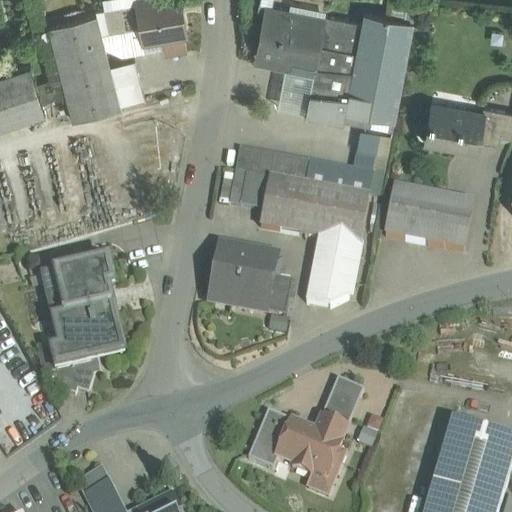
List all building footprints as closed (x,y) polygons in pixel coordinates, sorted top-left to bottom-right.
[(176,0),(164,0),(140,4),(146,40),(164,37),(183,33),(176,0)] [(324,16),(266,4),(256,58),(314,69),(319,46),(324,16)] [(413,22),(364,13),(362,23),(356,53),(345,111),(394,121),(413,22)] [(97,16),(49,28),(49,31),(66,98),(73,123),(121,110),(110,67),(97,16)] [(362,23),(324,16),(319,46),(356,53),(362,23)] [(66,98),(49,31),(36,34),(41,53),(43,53),(55,101),(66,98)] [(183,33),(164,37),(166,50),(172,54),(182,52),(185,47),(183,33)] [(356,53),(319,46),(314,69),(306,114),(343,121),(345,111),(356,53)] [(134,61),(110,67),(120,106),(144,100),(134,61)] [(0,127),(45,114),(36,86),(30,66),(0,75),(0,127)] [(48,82),(36,86),(42,105),(54,101),(48,82)] [(482,113),(447,106),(446,110),(436,116),(430,115),(425,142),(476,152),(478,141),(483,113),(482,113)] [(511,143),(511,112),(483,107),(482,113),(483,113),(478,141),(511,148),(511,143)] [(394,121),(345,111),(343,121),(343,123),(392,132),(394,121)] [(309,162),(239,149),(235,172),(246,174),(270,179),(305,185),(309,162)] [(373,174),(309,162),(305,185),(305,186),(368,198),(369,198),(373,174)] [(246,174),(235,172),(229,205),(240,207),(246,174)] [(305,186),(270,179),(246,174),(240,207),(264,211),(260,228),(319,239),(359,247),(368,198),(305,186)] [(473,205),(395,189),(385,238),(464,254),(473,205)] [(359,247),(319,239),(306,305),(330,309),(349,301),(359,247)] [(276,259),(220,249),(210,302),(266,313),(272,278),(276,259)] [(106,264),(40,280),(51,324),(58,322),(64,351),(52,354),(56,373),(90,364),(89,357),(95,355),(103,353),(101,342),(112,340),(107,320),(113,319),(106,290),(112,288),(106,264)] [(291,282),(272,278),(266,313),(285,316),(291,282)] [(90,364),(56,373),(59,384),(65,386),(63,392),(76,395),(77,391),(88,394),(94,376),(100,374),(95,355),(89,357),(90,364)] [(363,392),(338,381),(321,419),(347,430),(363,392)] [(268,413),(248,461),(273,472),(278,461),(276,460),(291,423),(268,413)] [(374,449),(386,420),(372,415),(360,443),(374,449)] [(321,419),(316,433),(291,423),(276,460),(278,461),(293,467),(292,469),(311,478),(312,475),(318,473),(328,477),(332,466),(340,469),(345,456),(338,453),(347,430),(321,419)] [(498,511),(511,467),(511,440),(452,422),(425,511),(498,511)] [(109,483),(83,496),(90,508),(115,496),(109,483)] [(123,511),(115,496),(90,508),(91,511),(123,511)] [(181,511),(173,496),(141,511),(181,511)]
